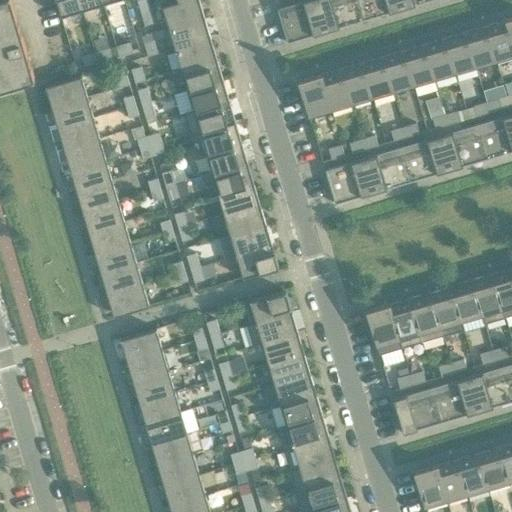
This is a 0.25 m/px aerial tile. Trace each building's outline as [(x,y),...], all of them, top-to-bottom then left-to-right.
[(11,0),(0,0),(0,86),(34,76),(11,0)] [(56,0),(61,15),(82,9),(79,0),(56,0)] [(79,0),(82,9),(103,2),(102,0),(79,0)] [(147,0),(137,0),(140,11),(150,8),(147,0)] [(147,0),(150,8),(156,6),(154,0),(147,0)] [(177,0),(162,5),(169,27),(202,17),(204,16),(199,0),(177,0)] [(302,0),(277,7),(287,42),(326,31),(316,0),(302,0)] [(364,19),(358,0),(316,0),(326,31),(364,19)] [(402,8),(399,0),(358,0),(364,19),(402,8)] [(428,0),(399,0),(402,8),(428,0)] [(145,25),(154,22),(150,8),(140,11),(145,25)] [(202,17),(169,27),(175,47),(208,37),(210,37),(204,16),(202,17)] [(496,59),(511,54),(511,35),(507,19),(486,25),(496,59)] [(486,25),(465,31),(476,65),(496,59),(486,25)] [(445,37),(455,72),(476,65),(465,31),(445,37)] [(175,47),(181,68),(214,58),(217,58),(210,37),(208,37),(175,47)] [(424,43),(434,78),(455,72),(445,37),(424,43)] [(153,39),(144,42),(148,56),(158,53),(153,39)] [(133,51),(130,41),(116,45),(118,55),(133,51)] [(403,50),(413,84),(434,78),(424,43),(403,50)] [(112,57),(109,47),(95,51),(98,61),(112,57)] [(382,56),(392,90),(413,84),(403,50),(382,56)] [(81,55),(84,65),(98,61),(95,51),(81,55)] [(362,62),(372,96),(392,90),(382,56),(362,62)] [(181,68),(187,89),(220,79),(223,78),(217,58),(214,58),(181,68)] [(341,68),(351,102),(372,96),(362,62),(341,68)] [(135,82),(145,79),(141,65),(131,68),(135,82)] [(320,74),(330,108),(351,102),(341,68),(320,74)] [(54,106),(87,96),(81,74),(45,85),(51,107),(54,106)] [(120,87),(129,84),(126,74),(117,76),(120,87)] [(299,81),(309,115),(330,108),(320,74),(299,81)] [(220,79),(187,89),(193,110),(227,100),(229,99),(223,78),(220,79)] [(147,86),(137,89),(141,103),(151,100),(147,86)] [(132,94),(123,97),(126,107),(135,104),(132,94)] [(93,117),(87,96),(54,106),(51,107),(57,127),(60,127),(93,117)] [(489,112),(502,108),(499,97),(486,101),(489,112)] [(193,110),(184,113),(190,133),(199,131),(233,121),(235,120),(229,99),(227,100),(193,110)] [(145,116),(155,113),(151,100),(141,103),(145,116)] [(486,101),(473,105),(477,115),(489,112),(486,101)] [(129,117),(138,114),(135,104),(126,107),(129,117)] [(434,117),(432,117),(435,128),(448,124),(445,113),(444,114),(442,107),(432,110),(434,117)] [(461,120),(458,110),(445,113),(448,124),(461,120)] [(487,158),(511,150),(511,113),(477,123),(487,158)] [(99,138),(93,117),(60,127),(57,127),(64,148),(66,147),(99,138)] [(233,121),(199,131),(206,151),(239,141),(241,141),(235,120),(233,121)] [(419,132),(416,122),(403,126),(406,136),(419,132)] [(439,135),(450,169),(487,158),(477,123),(439,135)] [(403,126),(391,129),(394,140),(406,136),(403,126)] [(159,131),(148,135),(151,145),(162,141),(159,131)] [(378,145),(375,134),(362,138),(365,149),(378,145)] [(148,135),(145,136),(137,138),(139,148),(151,145),(148,135)] [(401,146),(412,180),(450,169),(439,135),(401,146)] [(106,158),(99,138),(66,147),(64,148),(70,169),(72,168),(106,158)] [(362,138),(349,142),(352,152),(365,149),(362,138)] [(154,155),(165,152),(162,141),(151,145),(154,155)] [(239,141),(206,151),(212,172),(245,162),(247,161),(241,141),(239,141)] [(341,144),(328,148),(331,158),(344,155),(341,144)] [(151,145),(139,148),(142,158),(154,155),(151,145)] [(363,157),(374,192),(412,180),(401,146),(363,157)] [(325,169),(335,203),(374,192),(363,157),(325,169)] [(112,179),(106,158),(72,168),(70,169),(76,190),(78,189),(112,179)] [(245,162),(212,172),(218,193),(251,183),(253,182),(247,161),(245,162)] [(171,169),(162,172),(166,186),(175,183),(171,169)] [(157,177),(147,180),(150,190),(160,187),(157,177)] [(118,200),(112,179),(78,189),(76,190),(82,210),(85,210),(118,200)] [(251,183),(218,193),(224,213),(257,203),(260,203),(253,182),(251,183)] [(170,199),(179,196),(175,183),(166,186),(170,199)] [(153,200),(163,197),(160,187),(150,190),(153,200)] [(124,221),(118,200),(85,210),(82,210),(88,231),(91,230),(124,221)] [(257,203),(224,213),(230,234),(263,224),(266,224),(260,203),(257,203)] [(184,210),(174,213),(178,227),(188,224),(184,210)] [(169,219),(160,221),(163,232),(172,229),(169,219)] [(130,241),(124,221),(91,230),(88,231),(94,252),(97,251),(130,241)] [(182,241),(192,238),(188,224),(178,227),(182,241)] [(263,224),(230,234),(236,255),(270,245),(272,244),(266,224),(263,224)] [(166,242),(175,239),(172,229),(163,232),(166,242)] [(136,262),(130,241),(97,251),(94,252),(101,273),(103,272),(136,262)] [(270,245),(236,255),(243,277),(278,266),(272,244),(270,245)] [(196,252),(186,255),(190,268),(200,265),(196,252)] [(182,260),(172,263),(175,273),(185,270),(182,260)] [(143,283),(136,262),(103,272),(101,273),(107,293),(109,293),(143,283)] [(194,282),(204,279),(200,265),(190,268),(194,282)] [(511,314),(511,266),(492,273),(505,317),(511,314)] [(178,283),(188,280),(185,270),(175,273),(178,283)] [(484,323),(505,317),(492,273),(471,279),(484,323)] [(481,313),(484,323),(471,279),(451,285),(461,319),(481,313)] [(149,304),(143,283),(109,293),(107,293),(113,315),(149,304)] [(451,285),(430,291),(443,335),(464,329),(461,319),(451,285)] [(285,289),(250,300),(256,321),(289,311),(292,311),(285,289)] [(443,335),(430,291),(409,297),(422,341),(443,335)] [(422,341),(409,297),(388,304),(401,347),(422,341)] [(388,304),(367,310),(380,354),(401,347),(388,304)] [(289,311),(256,321),(247,324),(253,345),(262,342),(295,332),(298,331),(292,311),(289,311)] [(216,318),(206,321),(210,335),(220,332),(216,318)] [(162,349),(156,327),(120,338),(126,359),(129,359),(162,349)] [(201,327),(192,329),(195,339),(204,336),(201,327)] [(295,332),(262,342),(268,363),(302,353),(304,352),(298,331),(295,332)] [(214,348),(224,346),(220,332),(210,335),(214,348)] [(198,350),(207,347),(204,336),(195,339),(198,350)] [(495,360),(508,356),(505,345),(492,349),(495,360)] [(168,370),(162,349),(129,359),(126,359),(132,380),(135,379),(168,370)] [(492,349),(479,353),(482,363),(495,360),(492,349)] [(302,353),(268,363),(274,383),(308,374),(310,373),(304,352),(302,353)] [(466,368),(463,358),(451,361),(454,372),(466,368)] [(228,360),(218,363),(222,376),(232,373),(228,360)] [(438,365),(441,376),(454,372),(451,361),(438,365)] [(480,410),(511,400),(511,379),(507,364),(469,375),(480,410)] [(214,368),(204,371),(207,381),(217,378),(214,368)] [(407,368),(397,370),(399,377),(409,374),(407,368)] [(175,390),(168,370),(135,379),(132,380),(138,401),(141,400),(175,390)] [(425,380),(422,370),(409,374),(412,384),(425,380)] [(226,390),(236,387),(232,373),(222,376),(226,390)] [(308,374),(274,383),(265,386),(271,407),(280,404),(314,394),(316,394),(310,373),(308,374)] [(397,378),(400,388),(412,384),(409,374),(399,377),(397,378)] [(431,387),(442,421),(480,410),(469,375),(431,387)] [(210,391),(220,388),(217,378),(207,381),(210,391)] [(431,387),(393,398),(403,433),(442,421),(431,387)] [(181,411),(175,390),(141,400),(138,401),(145,422),(147,421),(181,411)] [(314,394),(280,404),(287,425),(320,415),(323,414),(316,394),(314,394)] [(240,401),(231,404),(235,418),(244,415),(240,401)] [(226,409),(216,412),(219,422),(229,419),(226,409)] [(187,432),(181,411),(147,421),(145,422),(151,442),(153,442),(187,432)] [(320,415),(287,425),(277,428),(284,448),(326,436),(329,435),(323,414),(320,415)] [(239,431),(248,428),(244,415),(235,418),(239,431)] [(222,430),(231,427),(229,419),(219,422),(222,430)] [(193,453),(187,432),(153,442),(151,442),(157,463),(160,462),(193,453)] [(326,436),(284,448),(290,469),(332,457),(335,456),(329,435),(326,436)] [(509,480),(511,479),(511,442),(498,446),(509,480)] [(488,487),(509,480),(498,446),(478,452),(488,487)] [(255,457),(252,447),(240,450),(243,460),(255,457)] [(240,450),(230,453),(233,463),(243,460),(240,450)] [(478,452),(457,458),(467,493),(488,487),(478,452)] [(199,473),(193,453),(160,462),(157,463),(163,484),(166,483),(199,473)] [(332,457),(290,469),(296,490),(338,477),(341,476),(335,456),(332,457)] [(246,470),(258,467),(255,457),(243,460),(246,470)] [(467,493),(457,458),(436,464),(446,499),(467,493)] [(236,473),(246,470),(243,460),(233,463),(236,473)] [(436,464),(414,471),(425,505),(446,499),(436,464)] [(205,494),(199,473),(166,483),(163,484),(169,505),(172,504),(205,494)] [(338,477),(296,490),(302,510),(311,508),(345,498),(347,497),(341,476),(338,477)] [(265,484),(255,487),(259,501),(269,498),(265,484)] [(251,492),(241,495),(244,505),(254,502),(251,492)] [(210,511),(205,494),(172,504),(169,505),(171,511),(210,511)] [(345,498),(311,508),(312,511),(351,511),(347,497),(345,498)] [(262,511),(270,511),(273,511),(269,498),(259,501),(262,511)] [(245,511),(256,511),(254,502),(244,505),(245,511)]
